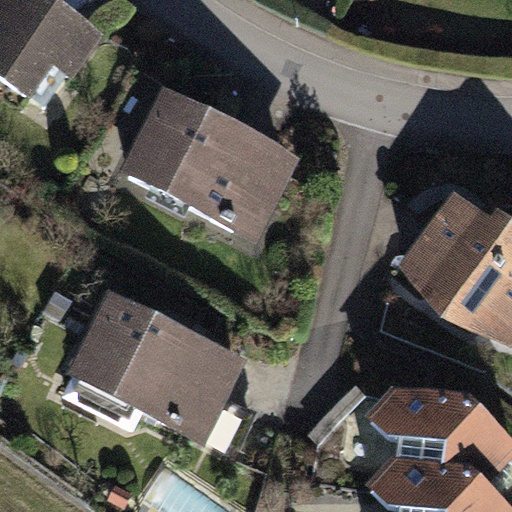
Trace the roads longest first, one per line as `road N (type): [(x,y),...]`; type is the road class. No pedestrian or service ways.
road 1 (residential): [(287,428),(385,109)]
road 2 (residential): [(174,0),(265,67),(385,109)]
road 3 (residential): [(385,109),(511,126)]
